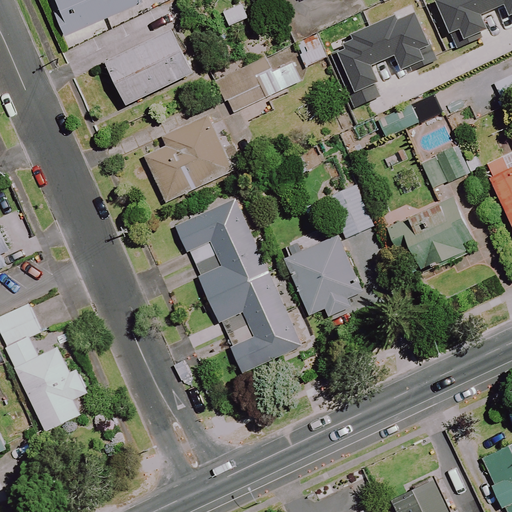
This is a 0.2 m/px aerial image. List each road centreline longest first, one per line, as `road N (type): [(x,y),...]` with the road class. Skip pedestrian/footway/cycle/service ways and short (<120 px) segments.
road 1 (residential): [(0,38),(204,488)]
road 2 (secondary): [(204,488),(511,343)]
